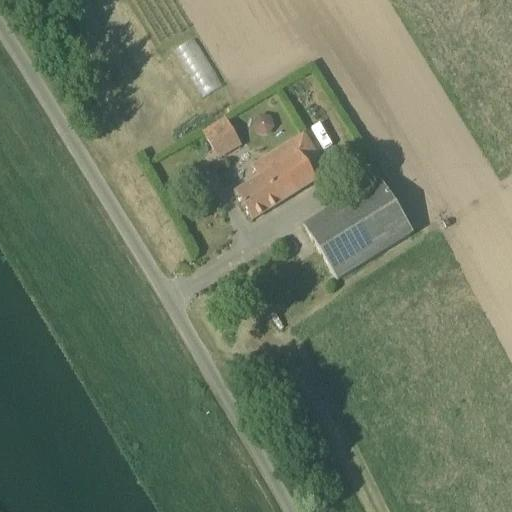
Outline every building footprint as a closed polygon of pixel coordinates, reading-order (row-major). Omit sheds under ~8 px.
[(176,49),(200,99),(220,90),(197,39),(176,49)] [(331,104),(321,110),(338,138),(348,132),(331,104)] [(214,153),(236,140),(224,120),(202,133),(214,153)] [(316,181),(314,179),(298,154),(310,146),(302,133),(250,167),(258,179),(233,194),(251,223),(316,181)] [(336,282),(353,272),(412,235),(378,181),(303,228),(336,282)]
